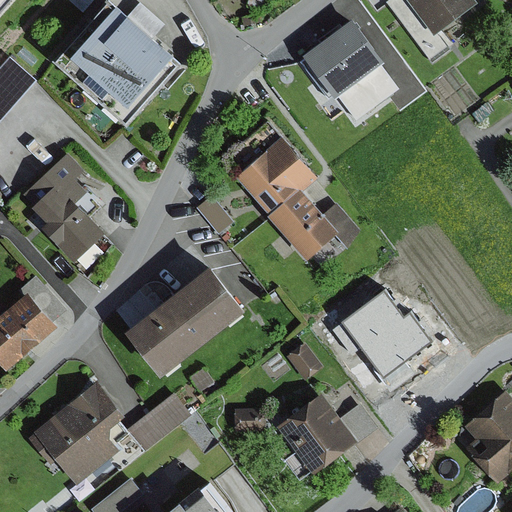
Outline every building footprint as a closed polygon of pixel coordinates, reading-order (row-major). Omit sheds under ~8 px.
[(0,0),(0,11),(9,0),(0,0)] [(121,0),(107,0),(58,56),(133,120),(187,57),(159,32),(133,10),(121,0)] [(94,0),(71,0),(84,11),(94,0)] [(142,0),(141,0),(133,10),(159,32),(168,22),(142,0)] [(479,0),(388,0),(387,1),(433,62),(453,47),(440,30),(480,1),(479,0)] [(0,123),(39,78),(10,54),(0,66),(0,123)] [(271,118),(226,158),(273,211),(302,186),(306,188),(321,175),(271,118)] [(45,224),(77,259),(109,230),(94,215),(107,203),(87,182),(86,184),(79,176),(87,168),(71,151),(26,193),(51,219),(45,224)] [(302,186),(273,211),(311,254),(336,232),(343,240),(360,225),(338,200),(326,210),(306,188),(302,186)] [(214,195),(198,208),(219,234),(235,220),(214,195)] [(363,228),(360,225),(343,240),(349,246),(363,228)] [(217,260),(131,327),(167,372),(252,305),(217,260)] [(21,288),(26,294),(31,290),(56,318),(67,308),(38,274),(21,288)] [(0,357),(9,368),(60,324),(56,318),(31,290),(26,294),(0,315),(0,357)] [(325,365),(307,341),(289,355),(307,379),(325,365)] [(101,376),(35,429),(36,431),(30,436),(53,464),(59,459),(80,484),(95,472),(99,476),(116,462),(112,457),(125,447),(120,441),(115,434),(114,423),(123,417),(129,411),(101,376)] [(468,445),(500,481),(511,470),(511,393),(508,388),(467,424),(478,437),(468,445)] [(344,415),(325,389),(279,423),(316,472),(361,438),(344,415)] [(120,441),(125,447),(112,457),(116,462),(123,470),(194,414),(176,391),(131,427),(133,430),(120,441)] [(361,403),(344,415),(361,438),(378,426),(361,403)] [(236,408),(237,431),(267,430),(266,407),(236,408)] [(133,430),(131,427),(123,417),(114,423),(115,434),(120,441),(133,430)] [(119,511),(144,492),(132,476),(92,508),(95,511),(119,511)] [(240,511),(214,477),(168,511),(240,511)]
